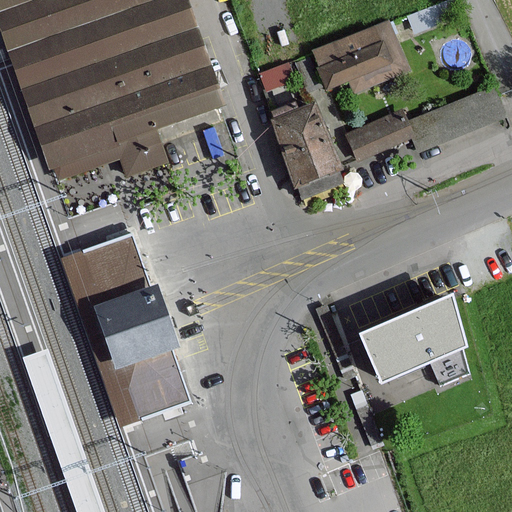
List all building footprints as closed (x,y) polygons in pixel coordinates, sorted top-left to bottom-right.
[(226,109),(188,0),(0,0),(0,4),(18,56),(59,177),(119,157),(126,177),(170,162),(160,132),(226,109)] [(408,70),(390,24),(317,52),(325,71),(322,72),(329,89),(352,79),(356,91),(408,70)] [(508,115),(496,88),(410,124),(421,151),(508,115)] [(276,119),(272,121),(298,186),(341,169),(316,104),(299,111),(296,103),(274,112),(276,119)] [(409,138),(398,113),(344,137),(355,161),(409,138)] [(178,345),(158,285),(149,288),(131,236),(86,252),(75,255),(64,259),(121,424),(132,420),(187,401),(169,349),(178,345)] [(453,295),(363,333),(383,381),(430,361),(441,383),(469,372),(460,350),(468,347),(453,295)] [(77,511),(105,511),(49,348),(24,356),(77,511)]
